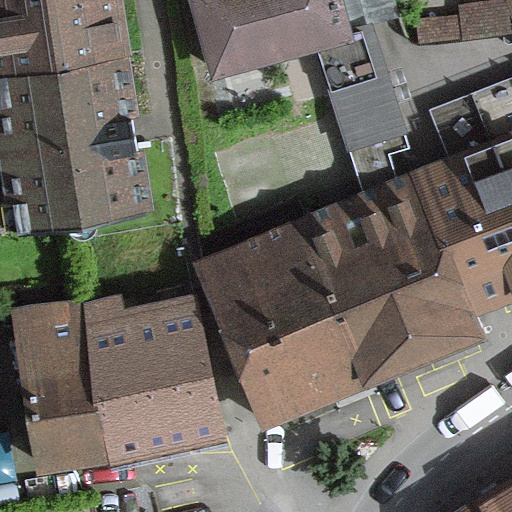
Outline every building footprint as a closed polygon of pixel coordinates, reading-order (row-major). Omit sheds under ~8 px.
[(0,0),(0,73),(118,55),(109,0),(0,0)] [(191,0),(211,71),(314,42),(352,161),(380,152),(376,138),(397,131),(363,26),(343,32),(333,0),(191,0)] [(464,37),(499,33),(496,11),(457,16),(460,38),(464,37)] [(0,144),(14,231),(143,212),(118,55),(0,73),(0,144)] [(511,287),(511,135),(446,162),(451,173),(496,294),(511,287)] [(495,294),(496,294),(451,173),(317,228),(311,213),(290,222),(296,236),(299,235),(356,378),(478,329),(468,304),(495,294)] [(356,378),(299,235),(296,236),(197,276),(256,420),(356,378)] [(34,463),(103,454),(82,303),(57,307),(54,286),(16,292),(19,313),(10,314),(34,463)] [(104,458),(219,429),(193,310),(121,326),(115,297),(82,303),(103,454),(104,458)] [(511,511),(511,481),(461,511),(511,511)]
